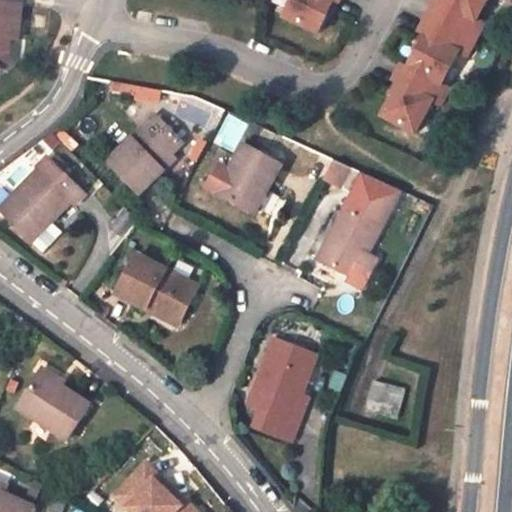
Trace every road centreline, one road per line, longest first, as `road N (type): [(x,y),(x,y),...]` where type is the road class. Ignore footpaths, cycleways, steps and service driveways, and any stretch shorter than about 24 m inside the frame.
road 1 (residential): [(0,265),(199,430),(269,511)]
road 2 (residential): [(95,22),(166,35),(313,85),(350,73),(392,0)]
road 3 (secondary): [(511,204),(469,511)]
road 4 (residential): [(95,22),(75,88),(0,152)]
